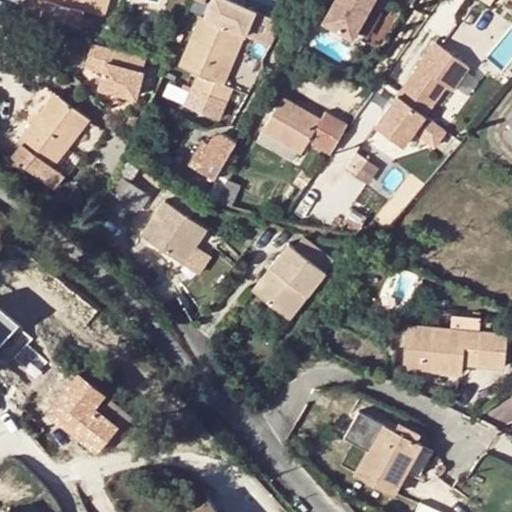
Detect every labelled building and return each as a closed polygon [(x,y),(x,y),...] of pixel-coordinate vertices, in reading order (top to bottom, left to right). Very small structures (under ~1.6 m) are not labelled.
[(28,0),(26,8),(80,23),(84,9),(86,0),(28,0)] [(86,0),(84,9),(108,15),(112,0),(86,0)] [(239,31),(245,34),(256,10),(232,0),(213,0),(206,16),(202,15),(181,64),(199,71),(187,102),(220,116),(233,85),(225,81),(219,79),(239,31)] [(352,35),(372,0),(333,0),(323,18),(352,35)] [(369,5),(359,31),(371,35),(380,9),(369,5)] [(230,69),(245,34),(239,31),(219,79),(225,81),(230,69)] [(148,55),(94,40),(87,65),(105,70),(100,86),(137,96),(148,55)] [(438,110),(455,86),(422,62),(361,145),(388,165),(399,150),(420,166),(432,149),(411,134),(432,105),(438,110)] [(55,92),(19,141),(22,143),(12,157),(55,189),(64,175),(53,167),(90,118),(55,92)] [(283,95),(280,100),(300,111),(303,106),(283,95)] [(322,117),(303,106),(300,111),(280,100),(258,139),(293,158),(297,151),(301,153),(309,140),(329,152),(345,122),(326,111),(322,117)] [(511,145),(511,123),(502,136),(511,145)] [(197,166),(215,176),(217,172),(219,170),(224,162),(228,154),(230,154),(237,141),(222,132),(214,146),(210,143),(197,166)] [(110,194),(103,204),(128,221),(137,206),(140,208),(149,194),(130,181),(137,167),(128,161),(116,179),(107,192),(110,194)] [(338,168),(328,161),(322,170),(332,177),(338,168)] [(206,197),(216,200),(227,178),(233,167),(224,162),(219,170),(217,172),(220,174),(206,197)] [(239,186),(227,178),(216,200),(230,204),(239,186)] [(206,225),(164,198),(153,215),(161,221),(149,240),(182,262),(206,225)] [(131,223),(140,208),(137,206),(128,221),(131,223)] [(161,221),(153,215),(140,234),(149,240),(161,221)] [(331,273),(293,242),(274,266),(280,271),(261,294),(292,320),(331,273)] [(255,288),(261,294),(280,271),(274,266),(255,288)] [(463,372),(464,361),(465,346),(478,347),(477,363),(506,365),(508,333),(480,330),(452,328),(407,324),(403,367),(463,372)] [(464,361),(477,363),(478,347),(465,346),(464,361)] [(41,413),(95,452),(118,421),(95,404),(104,391),(74,369),(41,413)] [(408,467),(422,443),(420,442),(399,430),(360,409),(345,436),(369,449),(355,474),(393,494),(408,467)] [(403,423),(399,430),(420,442),(424,435),(403,423)] [(436,451),(422,443),(408,467),(423,475),(436,451)] [(219,511),(209,497),(184,511),(219,511)]
